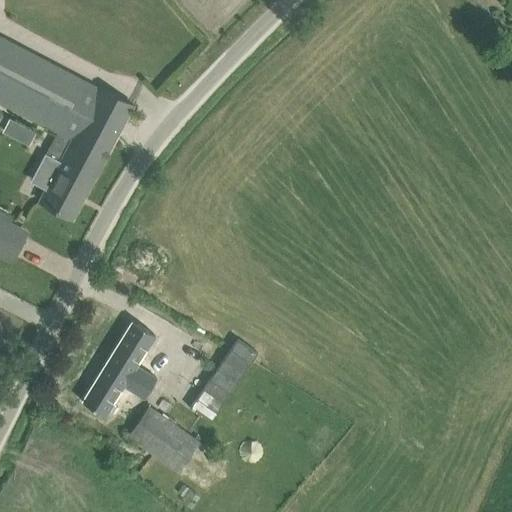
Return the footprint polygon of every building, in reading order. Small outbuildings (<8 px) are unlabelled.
[(133,51),(141,59),(177,20),(159,3),(131,35),(140,43),(133,51)] [(100,88),(0,34),(0,101),(57,132),(46,154),(31,181),(46,189),(40,201),(55,209),(73,218),(133,105),(116,96),(100,88)] [(0,212),(0,242),(10,223),(12,219),(0,212)] [(105,415),(124,386),(144,398),(157,378),(136,365),(155,335),(131,320),(81,400),(105,415)] [(238,339),(190,408),(210,422),(258,353),(238,339)] [(150,407),(128,437),(145,448),(181,474),(202,443),(169,420),(166,418),(150,407)]
